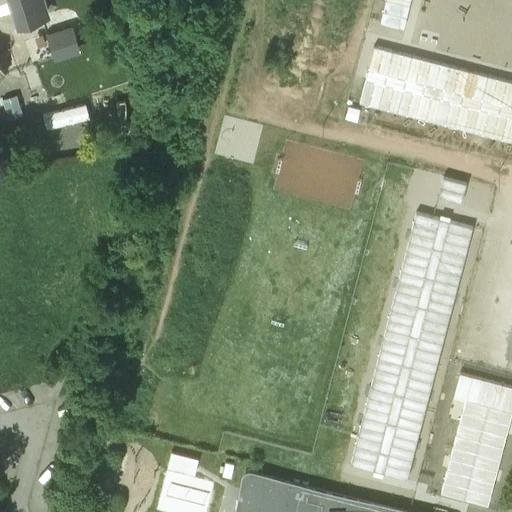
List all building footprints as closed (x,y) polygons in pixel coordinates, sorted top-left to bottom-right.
[(36,0),(9,0),(18,25),(42,18),(42,16),(36,0)] [(51,0),(36,0),(42,16),(55,12),(51,0)] [(410,0),(385,0),(380,22),(403,28),(410,0)] [(66,22),(39,31),(49,58),(75,49),(66,22)] [(511,81),(374,46),(359,102),(511,141),(511,81)] [(473,226),(416,211),(350,464),(407,479),(473,226)] [(166,451),(164,466),(192,470),(194,455),(166,451)] [(427,511),(251,468),(247,469),(243,473),(238,500),(234,511),(427,511)]
